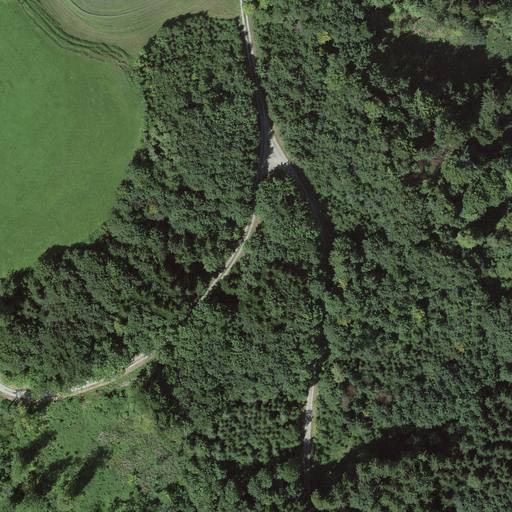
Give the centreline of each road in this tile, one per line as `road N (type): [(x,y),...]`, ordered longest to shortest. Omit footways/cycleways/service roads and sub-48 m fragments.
road 1 (track): [(267,133),(237,257),(183,321),(136,362),(77,386),(17,395),(0,384)]
road 2 (track): [(267,133),(322,237),(310,511)]
road 3 (track): [(243,0),(267,133)]
